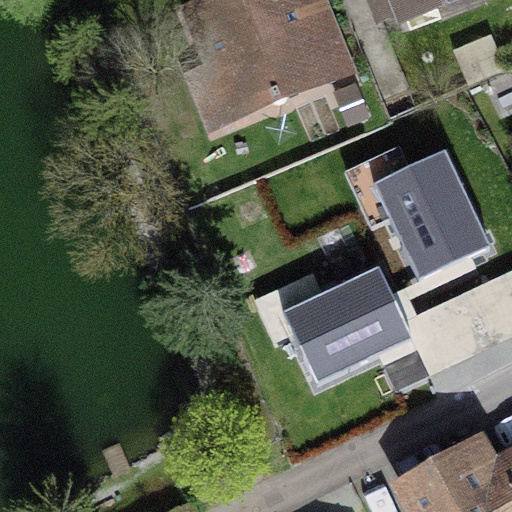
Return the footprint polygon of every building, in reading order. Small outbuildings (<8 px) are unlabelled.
[(282,0),(239,0),(190,19),(230,121),(317,87),(282,0)] [(388,0),(398,27),(471,0),(388,0)] [(459,266),(491,251),(447,158),(377,191),(421,284),(459,266)] [(411,345),(378,274),(286,317),(319,388),(384,358),(411,345)] [(511,511),(511,462),(491,474),(478,450),(390,498),(397,511),(511,511)]
